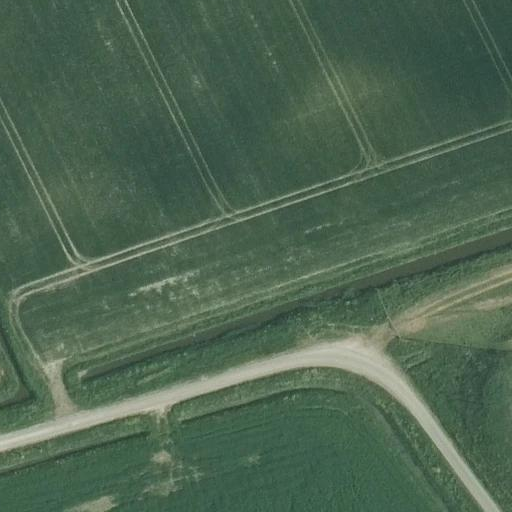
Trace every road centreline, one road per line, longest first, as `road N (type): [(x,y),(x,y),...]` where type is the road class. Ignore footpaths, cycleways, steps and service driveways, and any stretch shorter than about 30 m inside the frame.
road 1 (unclassified): [(0,443),(298,357),(356,363)]
road 2 (unclassified): [(490,511),(395,383),(356,363)]
